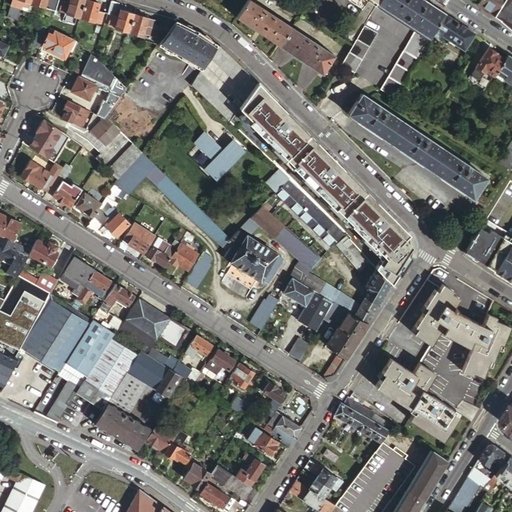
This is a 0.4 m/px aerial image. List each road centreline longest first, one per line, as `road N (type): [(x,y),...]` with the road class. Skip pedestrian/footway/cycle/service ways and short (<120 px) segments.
road 1 (residential): [(0,187),(330,396)]
road 2 (residential): [(145,0),(225,36),(430,245)]
road 3 (tertiary): [(0,415),(144,476),(195,511)]
road 4 (residential): [(330,396),(430,245)]
road 5 (residential): [(258,511),(330,396)]
